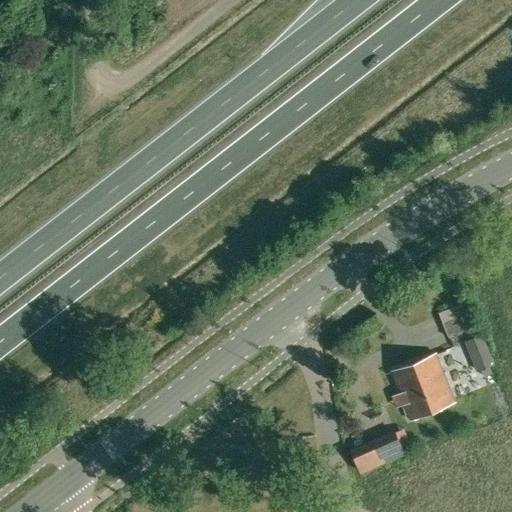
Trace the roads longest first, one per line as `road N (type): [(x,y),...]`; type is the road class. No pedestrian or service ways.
road 1 (trunk): [(0,344),(437,0)]
road 2 (tertiary): [(87,468),(409,223),(511,164)]
road 3 (trunk): [(358,0),(0,278)]
road 4 (unclassified): [(97,80),(115,86),(136,77),(235,0)]
